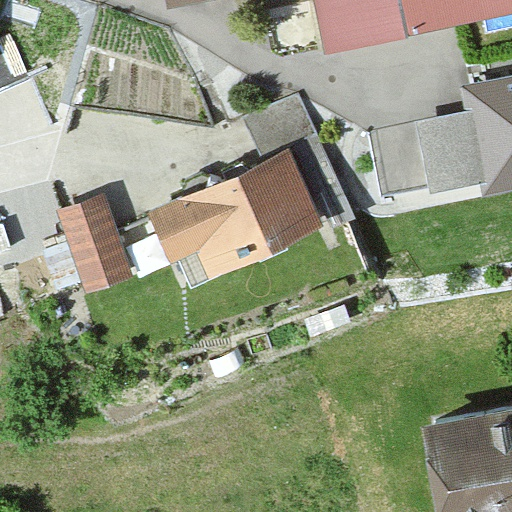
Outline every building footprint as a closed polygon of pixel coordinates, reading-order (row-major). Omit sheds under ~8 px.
[(511,0),(332,0),(343,44),(511,3),(511,0)] [(511,171),(511,75),(468,84),(488,176),(511,171)] [(306,138),(167,209),(207,286),(346,214),(306,138)] [(112,187),(65,207),(102,293),(149,272),(112,187)] [(511,511),(511,418),(432,432),(445,511),(511,511)]
